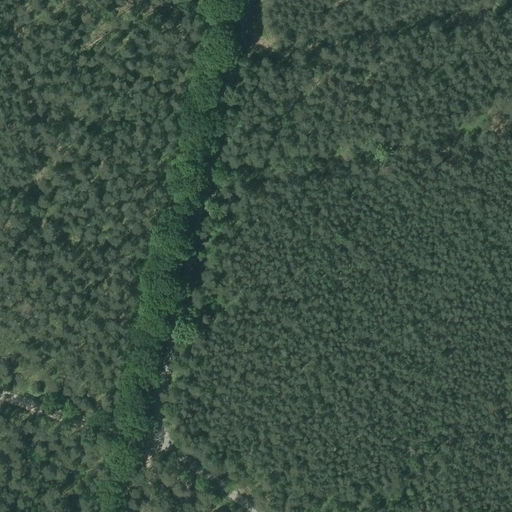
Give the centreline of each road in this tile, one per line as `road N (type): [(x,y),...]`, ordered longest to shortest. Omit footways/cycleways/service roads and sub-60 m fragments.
road 1 (unclassified): [(152,440),(248,0)]
road 2 (track): [(0,398),(107,434),(152,440)]
road 3 (track): [(257,511),(152,440)]
